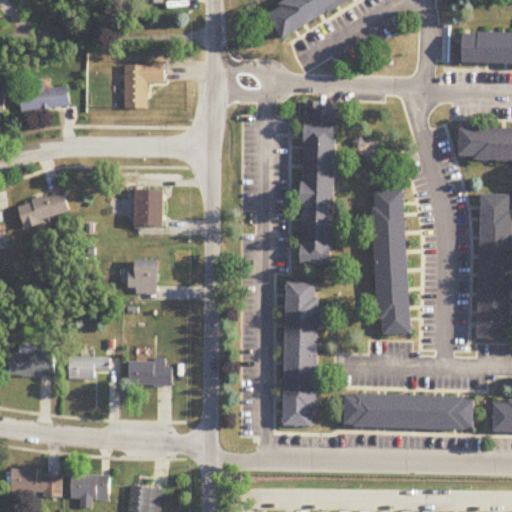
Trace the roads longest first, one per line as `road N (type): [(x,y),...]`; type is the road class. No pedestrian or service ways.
road 1 (residential): [(210,511),(214,0)]
road 2 (residential): [(242,511),(243,501),(511,503)]
road 3 (residential): [(212,149),(79,147),(0,164)]
road 4 (residential): [(0,428),(209,444)]
